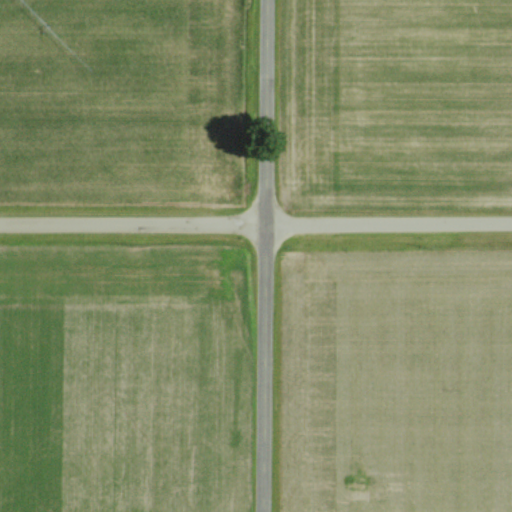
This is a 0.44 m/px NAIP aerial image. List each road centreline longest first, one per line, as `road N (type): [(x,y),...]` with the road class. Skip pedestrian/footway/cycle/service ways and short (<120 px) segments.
road 1 (residential): [(264,511),(267,0)]
road 2 (residential): [(0,219),(511,218)]
